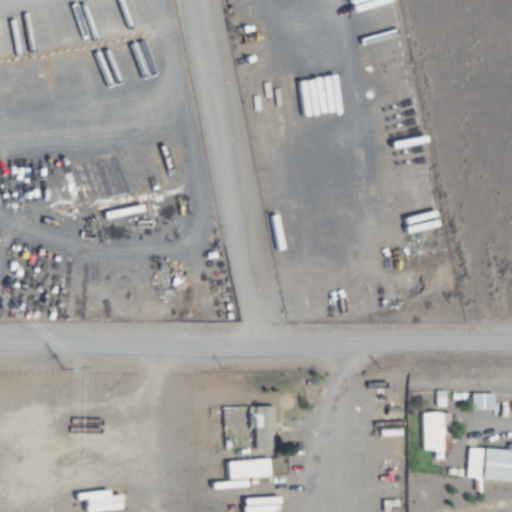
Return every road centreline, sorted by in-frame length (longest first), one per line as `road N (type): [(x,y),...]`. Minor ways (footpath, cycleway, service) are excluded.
road 1 (residential): [(0,345),(511,344)]
road 2 (residential): [(194,0),(263,346)]
